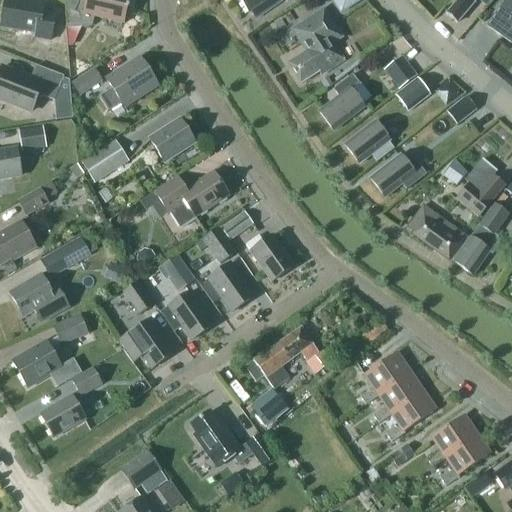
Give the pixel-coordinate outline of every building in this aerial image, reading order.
[(34,38),(50,41),(55,15),(43,12),(44,5),(13,0),(5,0),(0,27),(34,34),(34,38)] [(81,0),(64,2),(67,29),(91,27),(94,18),(123,25),(128,0),(81,0)] [(238,0),(249,14),(251,13),(256,20),(284,0),(292,0),(295,3),(298,0),(238,0)] [(474,3),(470,0),(458,0),(445,15),(456,24),(474,3)] [(475,0),(486,8),(492,0),(475,0)] [(511,0),(505,0),(486,27),(511,45),(511,0)] [(306,53),(287,65),(300,85),(319,73),(321,76),(343,62),(327,36),(336,30),(323,10),(299,26),(307,39),(300,44),(306,53)] [(124,109),(158,88),(139,58),(105,80),(112,90),(99,98),(108,112),(121,104),(124,109)] [(383,72),(398,91),(416,78),(402,59),(383,72)] [(38,95),(54,101),(62,78),(63,77),(36,67),(31,80),(2,68),(0,72),(0,100),(30,113),(38,95)] [(70,85),(78,98),(102,83),(93,70),(70,85)] [(318,113),(333,132),(364,109),(350,91),(359,85),(352,76),(333,91),(338,98),(318,113)] [(62,78),(54,101),(70,100),(69,81),(62,78)] [(430,97),(416,80),(394,97),(407,114),(430,97)] [(456,126),(476,111),(466,98),(447,113),(456,126)] [(149,141),(164,163),(194,144),(180,121),(149,141)] [(389,142),(374,123),(344,147),(359,166),(371,156),(377,163),(393,150),(388,143),(389,142)] [(18,132),(22,153),(45,149),(42,128),(18,132)] [(80,164),(94,185),(128,163),(114,141),(80,164)] [(0,179),(20,177),(16,150),(0,152),(0,179)] [(404,194),(425,177),(412,161),(406,165),(400,157),(370,180),(384,199),(399,187),(404,194)] [(76,165),(68,170),(75,180),(83,175),(76,165)] [(155,193),(169,214),(178,229),(228,197),(213,173),(185,191),(177,179),(155,193)] [(457,200),(478,218),(504,187),(492,176),(479,192),(470,184),(457,200)] [(18,203),(26,217),(47,205),(39,191),(18,203)] [(453,263),(473,277),(489,253),(492,255),(498,246),(496,238),(494,236),(508,216),(494,206),(453,263)] [(411,235),(448,262),(465,237),(423,207),(406,230),(412,234),(411,235)] [(221,230),(229,242),(252,225),(244,214),(221,230)] [(12,262),(35,249),(20,223),(0,234),(0,266),(1,265),(11,260),(12,262)] [(236,255),(218,230),(201,241),(206,248),(219,267),(236,255)] [(250,253),(271,283),(294,267),(272,237),(250,253)] [(39,262),(50,280),(91,257),(80,238),(39,262)] [(200,240),(194,245),(199,253),(206,248),(201,241),(200,240)] [(137,254),(136,261),(142,270),(156,261),(150,252),(143,250),(137,254)] [(177,257),(159,269),(177,294),(195,282),(177,257)] [(11,260),(1,265),(6,274),(16,269),(12,262),(11,260)] [(221,299),(231,314),(253,298),(229,265),(208,280),(208,281),(200,287),(212,305),(221,299)] [(9,294),(23,318),(37,310),(44,322),(68,309),(58,291),(51,295),(40,276),(9,294)] [(153,307),(136,283),(121,294),(139,318),(153,307)] [(213,326),(190,293),(160,314),(174,333),(182,327),(191,342),(213,326)] [(53,327),(61,346),(87,335),(79,317),(53,327)] [(142,355),(152,369),(173,354),(150,321),(119,342),(132,361),(142,355)] [(321,354),(301,327),(246,368),(257,383),(265,377),(266,378),(275,390),(290,378),(282,367),(305,350),(312,361),(306,365),(315,377),(333,363),(324,352),(321,354)] [(359,338),(347,348),(355,357),(366,347),(359,338)] [(12,363),(27,389),(61,369),(46,343),(12,363)] [(411,375),(397,354),(363,376),(373,389),(360,398),(366,406),(378,397),(411,375)] [(70,382),(80,399),(102,387),(92,369),(70,382)] [(424,394),(411,375),(378,397),(385,408),(373,417),(378,425),(391,416),(424,394)] [(391,416),(398,426),(386,435),(391,443),(405,434),(404,432),(436,410),(424,394),(391,416)] [(260,409),(268,420),(287,406),(278,395),(260,409)] [(39,415),(53,439),(85,421),(71,397),(39,415)] [(210,413),(190,428),(197,436),(194,438),(218,470),(234,458),(239,466),(254,455),(264,469),(277,460),(261,437),(241,451),(219,420),(216,422),(210,413)] [(478,438),(464,416),(431,438),(440,452),(428,460),(433,468),(446,460),(478,438)] [(446,460),(453,470),(440,479),(446,487),(459,478),(458,476),(490,455),(478,438),(446,460)] [(406,445),(390,456),(396,466),(413,455),(406,445)] [(366,466),(374,461),(367,451),(359,456),(366,466)] [(121,474),(134,494),(161,476),(148,456),(121,474)] [(511,461),(495,474),(506,489),(509,486),(511,490),(511,500),(507,504),(511,511),(511,461)] [(258,467),(245,475),(249,481),(261,472),(258,467)] [(373,470),(364,475),(372,489),(381,483),(373,470)] [(125,511),(146,511),(140,502),(125,511)]
